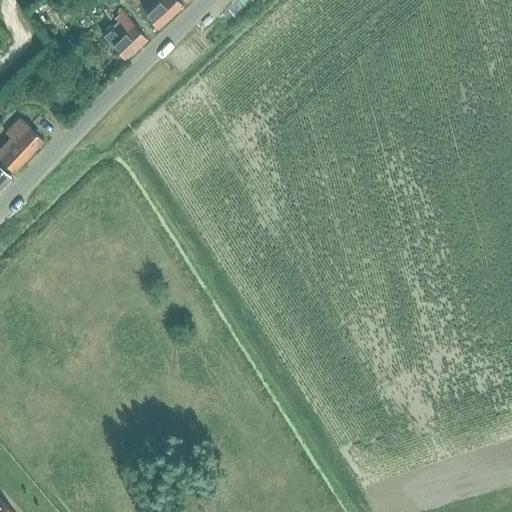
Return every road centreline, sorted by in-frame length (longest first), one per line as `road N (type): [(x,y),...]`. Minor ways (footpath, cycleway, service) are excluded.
road 1 (track): [(114,178),(330,511)]
road 2 (residential): [(0,208),(216,0)]
